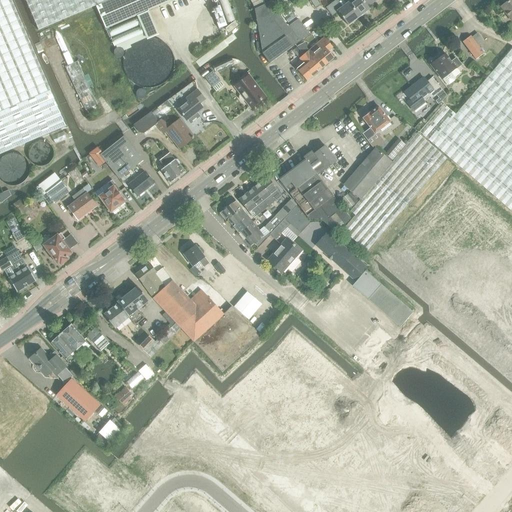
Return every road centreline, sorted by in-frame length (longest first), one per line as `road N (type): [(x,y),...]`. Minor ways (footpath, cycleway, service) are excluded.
road 1 (secondary): [(191,198),(448,0)]
road 2 (residential): [(289,295),(191,198)]
road 3 (unclassified): [(141,511),(159,489),(192,479),(238,511)]
